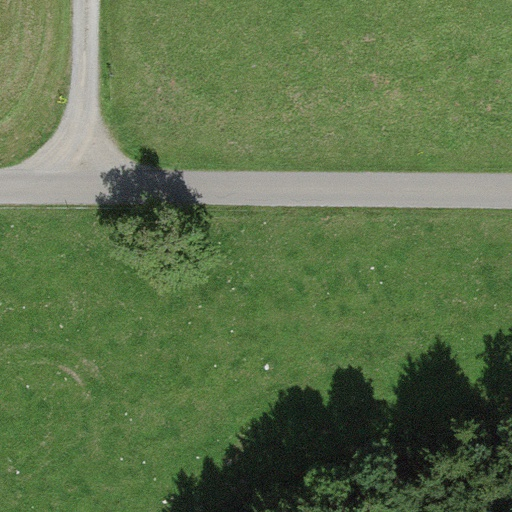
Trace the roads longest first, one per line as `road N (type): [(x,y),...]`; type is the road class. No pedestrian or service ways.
road 1 (unclassified): [(0,191),(511,192)]
road 2 (track): [(90,0),(89,192)]
